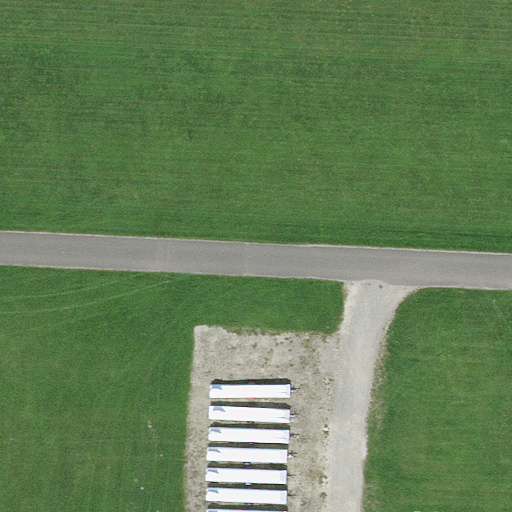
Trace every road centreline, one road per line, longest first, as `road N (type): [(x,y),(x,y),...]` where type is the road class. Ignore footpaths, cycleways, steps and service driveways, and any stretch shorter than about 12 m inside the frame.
road 1 (unclassified): [(511,275),(0,250)]
road 2 (track): [(391,269),(361,342),(355,511)]
